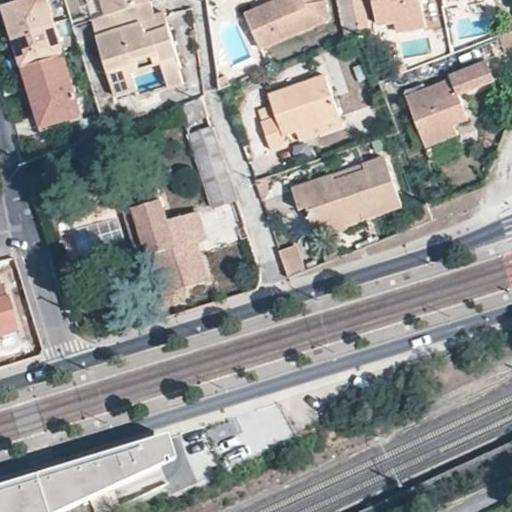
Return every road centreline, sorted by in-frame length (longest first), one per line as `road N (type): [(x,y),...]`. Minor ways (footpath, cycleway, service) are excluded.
road 1 (primary): [(0,467),(511,311)]
road 2 (primary): [(511,226),(280,300)]
road 3 (residential): [(280,300),(210,89)]
road 4 (primary): [(280,300),(71,363)]
road 5 (residential): [(26,223),(71,363)]
